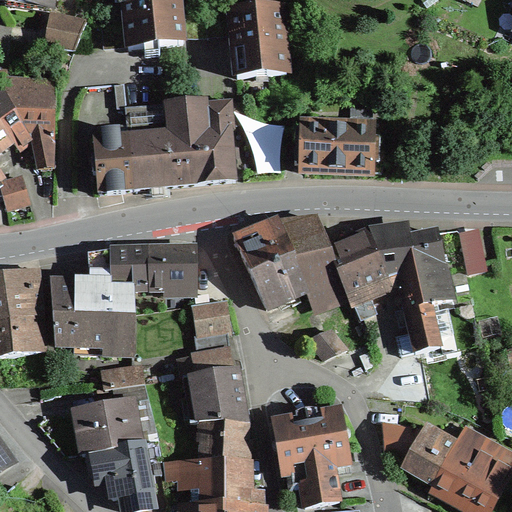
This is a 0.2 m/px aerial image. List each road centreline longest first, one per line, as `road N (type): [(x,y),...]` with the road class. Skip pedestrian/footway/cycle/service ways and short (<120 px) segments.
road 1 (residential): [(194,209),(244,317),(281,358),(348,395),(376,475)]
road 2 (tertiary): [(511,201),(324,198),(194,209)]
road 3 (tertiary): [(194,209),(0,242)]
road 4 (unknown): [(259,333),(278,511)]
road 5 (residential): [(99,511),(0,404)]
